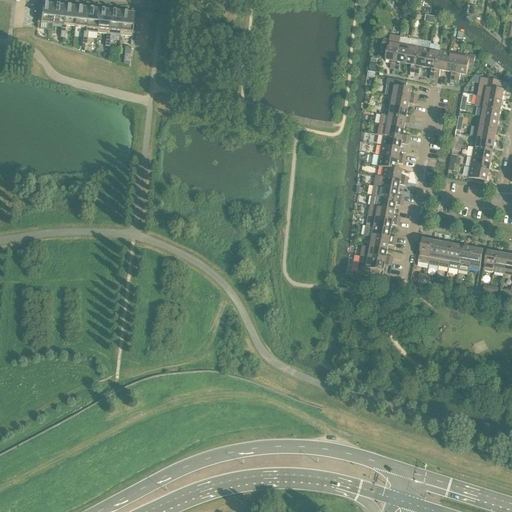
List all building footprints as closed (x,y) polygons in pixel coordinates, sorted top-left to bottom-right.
[(37,23),(52,24),(54,5),(43,3),(41,15),(38,14),(37,23)] [(52,24),(62,25),(64,26),(66,6),(54,5),(52,24)] [(66,26),(75,27),(77,7),(66,6),(64,26),(62,25),(61,32),(65,32),(66,26)] [(469,14),(476,16),(478,7),(470,6),(469,14)] [(75,27),(86,28),(88,8),(77,7),(75,27)] [(88,32),(97,33),(100,9),(88,8),(86,28),(86,32),(84,32),(83,38),(87,39),(88,32)] [(97,33),(106,34),(109,35),(111,11),(100,9),(97,33)] [(109,35),(106,34),(106,40),(110,41),(111,35),(120,36),(122,12),(111,11),(109,35)] [(134,13),(122,12),(120,36),(132,37),(134,13)] [(426,15),(424,22),(434,24),(435,17),(426,15)] [(392,62),(396,63),(401,38),(390,36),(389,41),(384,39),(382,48),(388,49),(386,61),(392,62)] [(398,63),(406,64),(409,46),(410,46),(411,40),(408,39),(404,38),(403,39),(401,38),(396,63),(398,63)] [(434,70),(436,70),(440,51),(440,52),(441,46),(438,46),(438,45),(434,44),(433,45),(430,44),(429,49),(426,68),(434,70)] [(414,66),(416,66),(419,48),(410,46),(409,46),(406,64),(414,66)] [(418,67),(426,68),(429,49),(419,48),(416,66),(418,67)] [(438,71),(446,72),(450,53),(440,52),(440,51),(436,70),(438,71)] [(454,74),(456,74),(460,55),(450,53),(446,72),(454,74)] [(456,74),(460,75),(467,76),(469,64),(474,65),(475,57),(470,56),(470,57),(460,55),(456,74)] [(511,76),(508,73),(503,79),(509,84),(511,80),(511,76)] [(481,78),(478,97),(502,101),(504,91),(500,90),(501,82),(481,78)] [(385,95),(391,96),(410,100),(410,98),(412,89),(406,88),(407,82),(388,79),(386,85),(387,85),(385,95)] [(391,96),(389,106),(408,110),(410,102),(410,100),(391,96)] [(482,108),(501,111),(502,101),(478,97),(476,106),(482,108)] [(389,106),(387,116),(406,120),(407,118),(408,110),(389,106)] [(482,108),(480,118),(499,121),(501,111),(482,108)] [(382,115),(380,125),(404,130),(406,122),(406,120),(387,116),(382,115)] [(480,118),(478,128),(497,131),(499,121),(480,118)] [(378,136),(384,137),(384,136),(402,140),(403,138),(404,130),(380,125),(378,136)] [(478,128),(476,138),(495,141),(497,131),(478,128)] [(384,137),(382,146),(400,150),(402,142),(402,140),(384,136),(384,137)] [(476,138),(474,148),(493,151),(495,141),(476,138)] [(382,146),(380,156),(399,160),(399,158),(400,150),(382,146)] [(474,148),(472,158),(491,161),(493,151),(474,148)] [(378,167),(384,168),(384,167),(397,170),(398,162),(399,160),(380,156),(378,167)] [(472,158),(470,168),(489,171),(491,161),(472,158)] [(384,167),(384,168),(382,177),(401,181),(401,179),(403,171),(397,170),(384,167)] [(489,171),(470,168),(468,178),(487,182),(489,171)] [(376,176),(374,186),(399,191),(400,183),(401,181),(382,177),(382,178),(376,176)] [(374,186),(372,196),(397,201),(397,199),(399,191),(374,186)] [(372,196),(370,206),(395,211),(396,203),(397,201),(372,196)] [(369,217),(374,218),(393,221),(394,219),(395,211),(370,206),(369,217)] [(374,218),(372,228),(391,231),(393,223),(393,221),(374,218)] [(365,236),(371,238),(389,241),(390,239),(391,231),(372,228),(367,227),(365,236)] [(371,238),(369,248),(387,251),(389,243),(389,241),(371,238)] [(418,263),(428,265),(433,242),(423,240),(418,263)] [(428,265),(439,267),(443,243),(433,242),(428,265)] [(439,267),(449,269),(453,245),(443,243),(439,267)] [(449,269),(459,271),(463,247),(453,245),(449,269)] [(363,247),(361,257),(386,261),(386,259),(387,251),(369,248),(363,247)] [(463,247),(459,271),(469,273),(470,268),(473,249),(463,247)] [(483,251),(473,249),(470,268),(480,270),(483,251)] [(493,272),(494,272),(498,254),(487,252),(484,271),(485,271),(486,272),(492,273),(493,272)] [(494,272),(504,274),(508,256),(498,254),(494,272)] [(386,261),(361,257),(358,274),(379,278),(381,271),(384,272),(385,263),(386,261)]
